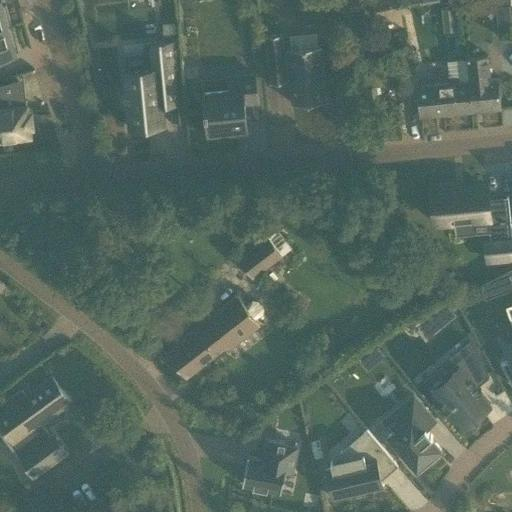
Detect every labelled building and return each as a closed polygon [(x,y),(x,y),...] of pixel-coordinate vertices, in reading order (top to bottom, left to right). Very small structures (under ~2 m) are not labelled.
[(0,0),(0,28),(11,25),(6,5),(3,6),(1,0),(0,0)] [(355,0),(358,13),(429,0),(355,0)] [(511,0),(500,0),(501,6),(496,6),(498,39),(511,37),(511,0)] [(352,19),(349,2),(329,5),(332,23),(352,19)] [(0,28),(0,57),(16,53),(14,46),(17,46),(11,25),(0,28)] [(286,80),(290,79),(292,104),(327,101),(321,45),(287,48),(287,50),(283,51),(282,34),(266,35),(270,83),(286,81),(286,80)] [(164,125),(162,105),(178,104),(172,42),(144,44),(146,68),(124,70),(126,91),(120,92),(122,108),(128,108),(130,128),(164,125)] [(467,57),(469,81),(472,111),(501,108),(498,78),(490,79),(488,55),(467,57)] [(232,131),(247,130),(244,103),(257,101),(255,73),(229,76),(230,88),(204,90),(206,108),(204,109),(205,116),(207,116),(208,134),(232,132),(232,131)] [(472,111),(469,81),(417,86),(419,116),(472,111)] [(354,110),(379,108),(376,86),(352,89),(354,110)] [(0,139),(3,139),(4,142),(16,140),(15,138),(29,136),(28,128),(31,128),(30,114),(27,114),(26,106),(4,109),(0,96),(0,139)] [(453,190),(452,186),(431,188),(435,223),(488,218),(490,241),(486,241),(488,261),(511,258),(511,238),(508,196),(487,198),(486,186),(453,190)] [(292,247),(278,229),(238,260),(253,279),(283,256),(282,255),(292,247)] [(253,300),(246,305),(238,295),(166,351),(186,377),(224,347),(226,350),(260,324),(256,319),(263,313),(264,308),(258,300),(253,300)] [(511,383),(511,309),(511,310),(511,339),(503,343),(502,340),(501,341),(508,360),(500,363),(511,383)] [(441,373),(446,379),(433,390),(442,401),(441,402),(441,403),(443,402),(445,405),(444,406),(445,407),(446,406),(448,409),(447,410),(448,411),(449,410),(451,413),(450,414),(451,414),(452,414),(462,425),(490,402),(480,391),(481,390),(480,389),(479,391),(476,387),(489,377),(469,340),(450,356),(455,362),(441,373)] [(70,401),(52,377),(0,414),(0,425),(22,456),(28,451),(42,469),(67,451),(54,433),(48,437),(38,424),(70,401)] [(406,420),(388,435),(420,472),(436,458),(433,455),(441,448),(431,437),(434,435),(428,428),(437,420),(415,394),(397,410),(406,420)] [(396,469),(367,435),(360,442),(363,458),(333,465),(333,463),(331,463),(333,469),(328,470),(329,476),(325,477),(329,494),(333,493),(334,498),(339,497),(340,499),(341,499),(340,497),(371,490),(371,492),(373,492),(372,490),(382,487),(380,480),(393,468),(395,470),(396,469)] [(254,486),(253,490),(265,492),(266,488),(281,491),(285,470),(292,471),(298,446),(266,440),(262,459),(248,456),(242,483),(254,486)] [(55,511),(49,499),(30,509),(32,511),(55,511)]
